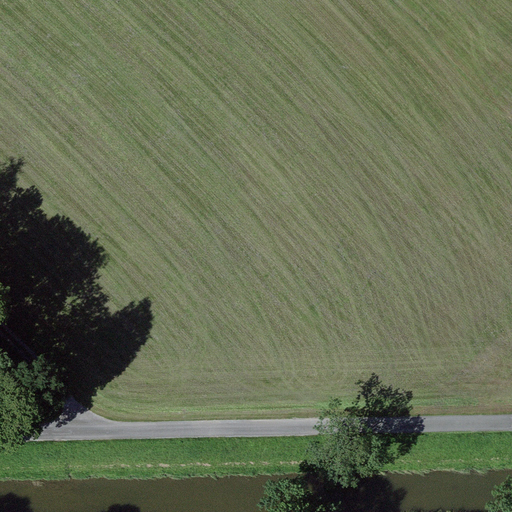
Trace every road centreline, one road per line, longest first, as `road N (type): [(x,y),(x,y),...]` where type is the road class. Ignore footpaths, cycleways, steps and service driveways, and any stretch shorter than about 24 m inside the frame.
road 1 (track): [(0,432),(511,421)]
road 2 (track): [(0,337),(99,430)]
